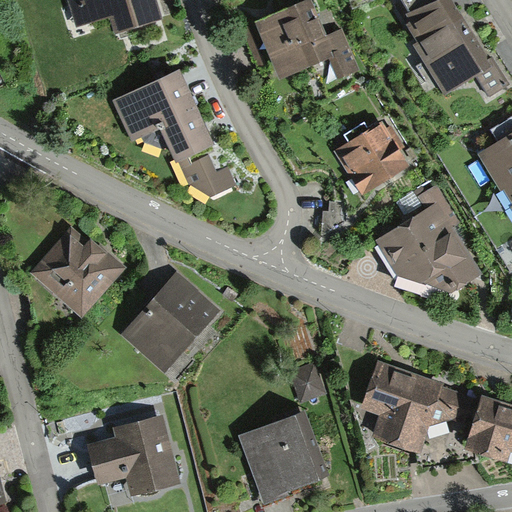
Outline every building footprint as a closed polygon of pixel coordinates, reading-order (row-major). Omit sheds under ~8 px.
[(156,0),(67,0),(76,30),(113,18),(118,35),(163,21),(156,0)] [(468,24),(453,0),(413,0),(398,9),(420,46),(416,48),(445,96),(475,78),(489,100),(507,89),(468,24)] [(256,26),(281,83),(331,62),(340,82),(362,72),(343,30),(329,36),(314,1),(262,23),(256,26)] [(217,148),(180,72),(154,84),(114,101),(133,144),(142,139),(145,146),(162,151),(168,163),(172,161),(176,169),(180,167),(190,187),(213,199),(240,186),(230,166),(219,171),(209,151),(217,148)] [(337,153),(362,196),(408,169),(394,145),(383,126),(337,153)] [(511,139),(482,158),(511,208),(511,139)] [(427,210),(377,241),(398,278),(450,296),(483,276),(469,253),(462,257),(445,229),(458,221),(437,187),(419,198),(427,210)] [(89,245),(71,230),(31,277),(82,321),(127,270),(106,251),(104,253),(91,242),(89,245)] [(126,339),(164,372),(216,312),(178,279),(126,339)] [(292,373),(303,403),(326,395),(315,364),(292,373)] [(428,430),(453,421),(463,392),(405,373),(377,364),(362,411),(381,418),(374,439),(420,455),(428,430)] [(511,407),(463,392),(453,421),(472,427),(464,456),(509,469),(511,460),(511,407)] [(172,454),(163,418),(113,431),(116,441),(89,448),(99,488),(126,481),(131,500),(181,488),(172,454)] [(242,441),(264,506),(318,487),(296,423),(242,441)]
